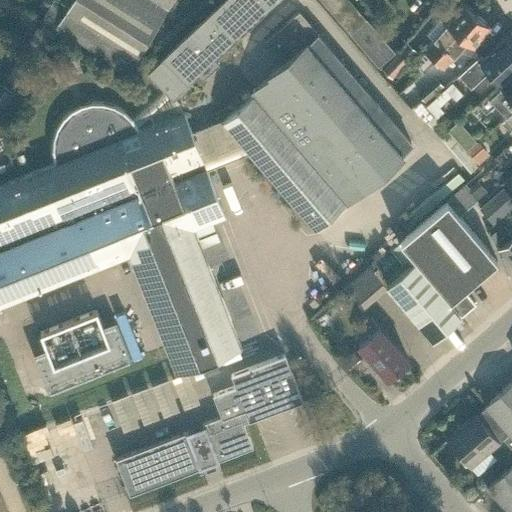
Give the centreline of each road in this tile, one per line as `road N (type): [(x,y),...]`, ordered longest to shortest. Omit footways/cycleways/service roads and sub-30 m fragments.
road 1 (unclassified): [(192,511),(387,431)]
road 2 (unclassified): [(387,431),(511,323)]
